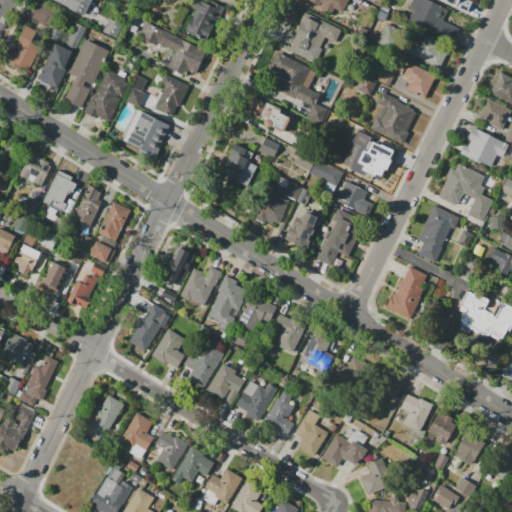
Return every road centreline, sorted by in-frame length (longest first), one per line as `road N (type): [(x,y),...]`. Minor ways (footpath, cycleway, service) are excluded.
road 1 (residential): [(511,415),(0,96)]
road 2 (residential): [(266,0),(17,511)]
road 3 (residential): [(340,508),(0,295)]
road 4 (residential): [(506,0),(349,314)]
